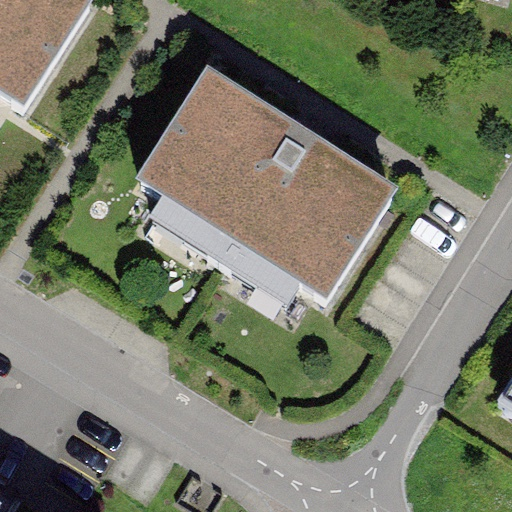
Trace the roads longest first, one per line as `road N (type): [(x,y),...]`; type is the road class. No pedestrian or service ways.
road 1 (residential): [(0,298),(343,511)]
road 2 (residential): [(511,245),(345,511)]
